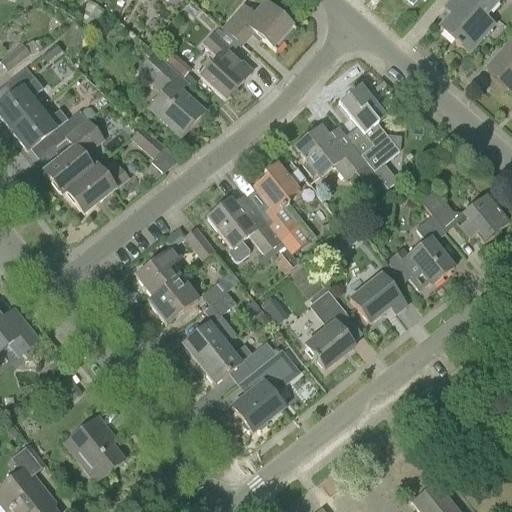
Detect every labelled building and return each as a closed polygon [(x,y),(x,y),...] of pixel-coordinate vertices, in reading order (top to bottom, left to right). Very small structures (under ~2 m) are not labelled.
[(467,56),(492,28),(483,20),(498,4),(493,0),(454,0),(444,12),(450,18),(439,31),(467,56)] [(295,34),(266,8),(256,21),(244,10),(224,33),(240,48),(252,35),(276,56),(295,34)] [(75,58),(88,38),(78,32),(65,52),(75,58)] [(224,106),(242,86),(252,76),(213,40),(203,50),(219,65),(201,85),(224,106)] [(511,43),(485,73),(507,93),(511,87),(511,43)] [(47,66),(60,54),(54,47),(40,59),(47,66)] [(0,67),(7,76),(29,58),(21,48),(0,64),(0,67)] [(180,142),(202,117),(180,97),(187,89),(152,58),(138,73),(165,98),(150,115),(180,142)] [(0,124),(10,137),(39,115),(29,103),(41,93),(25,72),(0,91),(0,124)] [(359,89),(336,107),(362,139),(371,150),(360,159),(368,169),(386,192),(397,184),(384,167),(399,156),(400,141),(385,139),(376,128),(384,121),(359,89)] [(67,141),(87,125),(78,115),(67,124),(58,113),(45,123),(39,115),(10,137),(25,156),(29,153),(37,164),(66,140),(67,141)] [(94,174),(93,174),(83,161),(95,152),(87,142),(95,136),(87,125),(67,141),(75,151),(44,177),(63,201),(67,197),(66,196),(94,174)] [(322,134),(297,153),(319,182),(335,170),(347,185),(368,169),(360,159),(352,150),(337,131),(326,139),(322,134)] [(152,163),(163,152),(140,132),(130,143),(152,163)] [(271,178),(254,192),(256,194),(270,212),(260,220),(280,244),(281,246),(290,257),(309,242),(299,229),(286,212),(290,209),(288,206),(300,197),(293,187),(300,182),(294,175),(288,180),(278,168),(269,175),(271,178)] [(66,196),(67,197),(84,219),(115,194),(114,193),(126,183),(119,174),(107,184),(97,171),(93,174),(94,174),(66,196)] [(457,224),(435,195),(421,206),(446,237),(456,230),(469,247),(477,241),(484,250),(509,231),(486,201),(457,224)] [(232,204),(208,223),(229,251),(228,258),(234,266),(238,266),(247,258),(248,254),(242,247),(249,241),(264,259),(281,246),(280,244),(260,220),(243,199),(233,206),(232,204)] [(454,274),(434,248),(446,239),(431,221),(415,233),(427,248),(409,262),(401,252),(386,265),(403,287),(407,283),(418,296),(427,288),(431,292),(454,274)] [(352,225),(339,236),(349,249),(363,238),(352,225)] [(201,266),(214,255),(195,232),(182,242),(201,266)] [(281,246),(264,259),(267,263),(277,255),(279,257),(292,272),(298,267),(281,246)] [(181,282),(179,280),(172,271),(182,263),(174,252),(137,282),(153,302),(148,306),(149,308),(181,282)] [(181,282),(149,308),(166,329),(197,304),(189,293),(191,288),(183,278),(179,280),(181,282)] [(395,321),(407,311),(382,279),(349,305),(370,331),(391,315),(395,321)] [(205,309),(225,294),(218,285),(198,300),(205,309)] [(324,375),(354,352),(335,328),(347,318),(329,295),(313,308),(331,330),(305,351),(324,375)] [(210,325),(233,308),(225,297),(202,314),(210,325)] [(262,311),(261,312),(267,319),(279,309),(273,302),(271,304),(262,311)] [(6,328),(0,320),(0,352),(8,346),(17,358),(37,342),(18,318),(6,328)] [(199,370),(226,349),(225,347),(234,339),(220,321),(184,350),(199,370)] [(253,376),(274,358),(265,346),(250,358),(243,349),(232,357),(226,349),(199,370),(215,390),(245,366),(253,376)] [(274,358),(253,376),(254,377),(258,373),(267,384),(232,412),(241,423),(240,429),(244,434),(250,434),(252,437),(284,412),(272,397),(299,377),(280,354),(274,358)] [(71,405),(81,397),(67,379),(57,387),(71,405)] [(95,484),(122,463),(102,439),(107,434),(96,420),(65,446),(95,484)] [(46,511),(42,506),(44,494),(32,480),(44,470),(28,450),(7,467),(17,480),(0,492),(0,511),(46,511)] [(456,511),(430,486),(408,508),(412,511),(456,511)]
